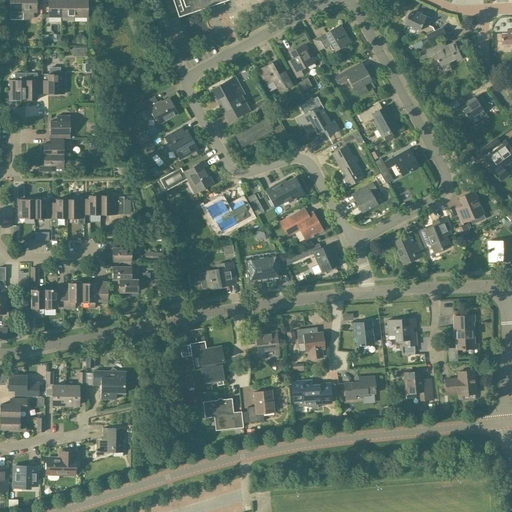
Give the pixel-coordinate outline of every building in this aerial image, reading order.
[(9,0),(10,12),(23,12),(23,0),(9,0)] [(23,0),(23,12),(23,19),(23,20),(31,20),(33,17),(33,12),(36,12),(36,2),(42,2),(42,0),(23,0)] [(42,0),(42,2),(43,2),(48,2),(48,17),(61,17),(61,0),(42,0)] [(61,0),(61,17),(74,17),(74,0),(61,0)] [(86,0),(74,0),(74,17),(87,17),(86,0)] [(173,0),(179,17),(223,2),(228,0),(173,0)] [(429,26),(433,19),(417,11),(415,16),(410,13),(406,23),(421,30),(424,23),(429,26)] [(341,25),(326,33),(312,40),(318,51),(332,44),(335,51),(350,42),(341,25)] [(443,27),(426,34),(430,43),(447,36),(443,27)] [(509,34),(503,34),(504,46),(511,45),(511,29),(508,29),(509,34)] [(423,48),(424,49),(417,52),(421,61),(428,58),(436,54),(441,66),(445,73),(452,70),(449,62),(457,59),(458,61),(463,59),(456,42),(446,47),(443,40),(423,48)] [(297,62),(291,65),(298,77),(309,71),(306,66),(315,62),(305,44),(291,52),(297,62)] [(272,62),(258,70),(266,85),(274,80),(280,92),(293,85),(286,71),(279,75),(272,62)] [(362,63),(336,78),(340,84),(349,78),(355,89),(372,80),(362,63)] [(14,73),(14,80),(9,80),(9,94),(15,94),(15,100),(25,100),(25,73),(14,73)] [(42,80),(37,80),(37,73),(25,73),(25,100),(36,100),(36,94),(42,94),(42,80)] [(42,80),(42,94),(64,94),(64,74),(48,74),(42,74),(42,80)] [(235,78),(212,91),(229,120),(251,108),(235,78)] [(308,78),(298,82),(302,91),(312,87),(308,78)] [(489,107),(481,94),(467,103),(469,107),(465,110),(471,119),(489,107)] [(448,113),(462,106),(457,97),(443,105),(448,113)] [(159,103),(151,107),(160,123),(178,113),(170,99),(160,104),(159,103)] [(131,109),(135,115),(136,116),(150,109),(145,100),(131,108),(131,109)] [(271,110),(267,103),(257,108),(261,115),(271,110)] [(386,106),(382,108),(379,103),(358,114),(363,124),(374,118),(384,136),(383,137),(385,140),(387,141),(390,141),(392,140),(393,137),(393,135),(391,132),(398,128),(386,106)] [(318,108),(297,119),(302,128),(312,123),(318,133),(324,130),(328,136),(340,129),(335,121),(332,123),(324,109),(320,111),(318,108)] [(56,116),(56,121),(50,121),(50,138),(63,138),(63,139),(69,139),(69,133),(69,116),(56,116)] [(266,118),(236,134),(242,146),(272,130),(266,118)] [(287,138),(280,125),(274,128),(281,141),(287,138)] [(176,159),(180,157),(181,159),(190,154),(189,152),(197,148),(188,133),(182,137),(178,130),(165,137),(169,144),(176,159)] [(357,130),(342,139),(345,144),(355,138),(358,144),(363,141),(357,130)] [(63,138),(50,138),(50,144),(44,144),(44,155),(63,155),(63,139),(63,138)] [(511,141),(509,144),(504,148),(497,138),(475,154),(479,160),(486,156),(497,172),(496,172),(503,182),(511,176),(505,166),(511,161),(511,141)] [(363,179),(359,171),(360,170),(346,146),(333,153),(347,178),(350,176),(354,184),(363,179)] [(409,149),(386,162),(389,168),(396,164),(403,176),(419,167),(409,149)] [(377,150),(370,154),(374,160),(381,156),(377,150)] [(44,155),(44,160),(39,160),(39,171),(50,171),(63,171),(63,155),(44,155)] [(204,162),(184,173),(187,179),(190,177),(198,192),(205,188),(214,183),(207,171),(208,170),(204,162)] [(166,190),(182,182),(175,170),(160,179),(166,190)] [(274,185),(267,190),(276,207),(287,201),(289,203),(303,196),(293,178),(276,187),(274,185)] [(373,183),(352,195),(362,213),(378,204),(371,192),(377,190),(373,183)] [(457,211),(462,223),(483,214),(473,191),(459,197),(463,206),(461,209),(457,211)] [(89,200),(84,200),(84,212),(89,212),(89,215),(100,215),(100,196),(89,196),(89,200)] [(100,196),(100,215),(111,215),(111,213),(116,213),(116,200),(111,200),(111,196),(100,196)] [(222,199),(206,208),(214,223),(216,222),(221,232),(235,224),(236,226),(251,217),(242,201),(227,209),(222,199)] [(35,218),(35,200),(18,200),(18,218),(35,218)] [(51,216),(51,203),(46,203),(46,200),(35,200),(35,218),(46,218),(46,216),(51,216)] [(51,203),(51,216),(51,226),(57,226),(57,218),(67,218),(67,200),(56,200),(56,203),(51,203)] [(84,200),(67,200),(67,218),(79,218),(78,216),(84,216),(84,212),(84,200)] [(299,212),(281,223),(288,236),(300,230),(306,240),(323,231),(312,213),(302,219),(299,212)] [(425,229),(419,231),(424,242),(429,239),(435,253),(449,247),(444,233),(449,231),(444,219),(433,223),(434,228),(426,231),(425,229)] [(470,232),(467,224),(455,229),(458,237),(470,232)] [(407,237),(394,242),(404,264),(423,256),(418,246),(412,248),(407,237)] [(511,241),(489,242),(490,259),(505,259),(505,261),(511,260),(511,241)] [(124,262),(131,261),(131,242),(113,242),(113,262),(124,262)] [(298,261),(311,255),(310,253),(321,248),(319,243),(295,253),(298,261)] [(223,246),(225,254),(234,252),(233,245),(223,246)] [(332,245),(313,252),(319,266),(320,265),(323,272),(338,266),(333,254),(335,253),(332,245)] [(261,261),(247,263),(250,282),(267,279),(266,274),(279,272),(276,255),(260,257),(261,261)] [(131,261),(124,262),(124,267),(113,267),(113,280),(119,280),(138,280),(137,273),(137,261),(131,261)] [(223,269),(209,272),(212,288),(236,284),(232,263),(223,264),(223,269)] [(31,281),(39,281),(39,267),(31,267),(31,281)] [(119,280),(119,293),(138,292),(138,285),(144,285),(144,280),(138,280),(119,280)] [(69,295),(63,295),(63,308),(74,308),(75,302),(82,302),(82,284),(69,284),(69,295)] [(82,284),(82,302),(90,302),(90,308),(95,308),(95,302),(101,302),(101,287),(95,287),(95,284),(82,284)] [(45,308),(45,290),(32,291),(32,315),(37,315),(37,308),(45,308)] [(63,308),(63,295),(63,290),(45,290),(45,308),(63,308)] [(473,316),(454,318),(454,333),(457,333),(457,338),(456,338),(457,348),(474,347),(473,316)] [(394,336),(395,341),(402,341),(402,346),(416,345),(416,333),(408,334),(408,320),(387,321),(388,336),(394,336)] [(371,322),(353,324),(354,332),(355,332),(357,346),(373,344),(371,322)] [(324,357),(323,350),(325,350),(324,332),(313,333),(313,328),(297,330),(298,344),(305,344),(305,352),(307,352),(308,359),(324,357)] [(264,352),(278,351),(278,353),(280,353),(277,331),(255,333),(258,358),(265,357),(264,352)] [(295,340),(294,331),(287,332),(288,341),(295,340)] [(221,347),(206,349),(204,343),(190,345),(192,356),(199,355),(202,368),(200,368),(203,384),(224,380),(220,361),(223,361),(221,347)] [(94,368),(95,355),(86,355),(86,368),(94,368)] [(112,368),(110,372),(93,371),(93,384),(101,384),(101,400),(116,400),(116,393),(125,394),(125,372),(119,372),(112,368)] [(459,379),(445,380),(446,394),(459,393),(459,396),(476,394),(473,370),(465,371),(465,372),(458,373),(459,379)] [(417,398),(416,392),(421,392),(421,401),(432,400),(431,386),(423,386),(421,372),(405,373),(407,393),(405,393),(406,399),(417,398)] [(38,382),(26,381),(26,376),(9,376),(9,384),(7,384),(7,388),(9,388),(9,390),(15,390),(15,396),(38,396),(38,382)] [(359,383),(345,384),(346,401),(361,400),(361,395),(375,394),(374,377),(359,378),(359,383)] [(311,382),(302,383),(292,383),(294,406),(304,406),(317,408),(317,404),(331,403),(331,399),(336,399),(335,384),(312,386),(311,382)] [(65,405),(66,386),(52,386),(52,405),(65,405)] [(66,386),(65,405),(79,405),(79,386),(66,386)] [(253,392),(254,406),(247,407),(249,423),(264,421),(263,414),(275,413),(272,390),(253,392)] [(0,417),(20,417),(20,411),(26,411),(27,399),(14,399),(14,405),(1,404),(0,417)] [(232,399),(203,402),(205,419),(218,417),(219,431),(243,428),(242,412),(233,413),(232,399)] [(20,417),(0,417),(0,429),(19,429),(19,431),(26,431),(26,425),(20,425),(20,417)] [(45,418),(37,418),(37,432),(45,432),(45,418)] [(103,444),(96,444),(96,458),(114,452),(123,453),(124,429),(103,428),(103,444)] [(59,477),(59,474),(75,475),(75,452),(59,452),(59,459),(47,458),(46,474),(48,474),(47,478),(49,480),(50,481),(56,481),(58,479),(59,477)] [(29,466),(13,466),(13,483),(20,483),(20,488),(29,488),(29,486),(36,486),(37,469),(29,469),(29,466)]
